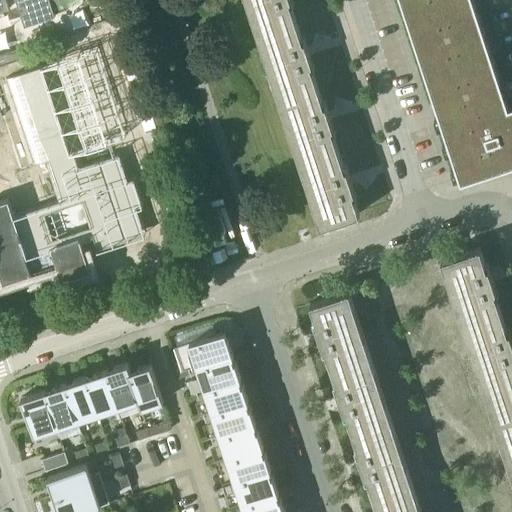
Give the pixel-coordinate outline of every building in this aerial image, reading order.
[(0,0),(0,17),(7,16),(4,6),(6,6),(4,0),(14,0),(22,23),(53,12),(49,0),(0,0)] [(245,0),(256,30),(295,17),(289,0),(245,0)] [(511,0),(402,0),(461,177),(511,160),(511,101),(509,102),(501,80),(475,0),(511,0)] [(68,54),(38,64),(67,152),(105,140),(155,124),(119,13),(89,23),(98,53),(71,62),(68,54)] [(316,81),(295,17),(256,30),(277,94),(316,81)] [(0,52),(0,62),(23,55),(21,46),(0,52)] [(298,159),(338,146),(316,81),(277,94),(298,159)] [(0,271),(2,278),(32,268),(56,260),(61,276),(91,266),(83,239),(78,226),(90,222),(93,233),(123,223),(112,192),(120,189),(105,140),(67,152),(80,195),(65,201),(63,196),(13,212),(7,195),(0,196),(0,271)] [(359,210),(338,146),(298,159),(319,223),(359,210)] [(441,257),(462,321),(500,308),(479,244),(441,257)] [(309,300),(330,364),(368,352),(347,287),(309,300)] [(462,321),(483,386),(511,376),(511,344),(500,308),(462,321)] [(234,354),(226,329),(189,341),(198,366),(233,354),(234,354)] [(330,364),(351,429),(390,416),(368,352),(330,364)] [(235,360),(233,354),(198,366),(205,389),(240,377),(241,377),(236,360),(235,360)] [(127,361),(106,368),(119,406),(138,400),(139,400),(127,361)] [(141,408),(163,401),(150,362),(131,369),(128,361),(127,361),(139,400),(138,400),(141,408)] [(86,375),(98,413),(119,406),(106,368),(86,375)] [(189,368),(178,371),(180,376),(190,373),(189,368)] [(86,375),(65,382),(78,420),(98,413),(86,375)] [(511,376),(483,386),(504,450),(511,447),(511,376)] [(242,383),(240,377),(205,389),(213,412),(248,400),(249,400),(243,383),(242,383)] [(45,388),(57,427),(78,420),(65,382),(45,388)] [(45,388),(21,396),(35,439),(59,431),(57,427),(45,388)] [(250,406),(248,400),(213,412),(221,434),(255,423),(256,423),(251,406),(250,406)] [(411,481),(390,416),(351,429),(373,494),(411,481)] [(257,429),(255,423),(221,434),(228,457),(263,446),(264,445),(258,428),(257,429)] [(151,434),(148,427),(148,426),(136,430),(139,438),(151,434)] [(152,426),(148,427),(151,434),(160,431),(152,426)] [(119,445),(130,441),(127,433),(116,437),(119,445)] [(98,452),(110,448),(107,440),(95,444),(98,452)] [(265,452),(263,446),(228,457),(236,480),(270,468),(271,468),(266,451),(265,452)] [(78,459),(89,455),(86,447),(75,451),(78,459)] [(69,462),(65,450),(42,458),(46,469),(69,462)] [(111,454),(116,466),(124,463),(120,451),(111,454)] [(100,471),(91,474),(87,462),(48,475),(55,496),(103,480),(100,471)] [(272,474),(270,468),(236,480),(243,503),(278,491),(279,491),(273,474),(272,474)] [(130,484),(127,473),(118,475),(122,487),(130,484)] [(110,502),(103,480),(55,496),(59,509),(62,508),(63,511),(77,511),(80,511),(110,502)] [(421,511),(411,481),(373,494),(378,511),(421,511)] [(279,497),(278,491),(243,503),(246,511),(285,511),(281,497),(279,497)] [(229,505),(226,495),(218,497),(222,507),(229,505)]
